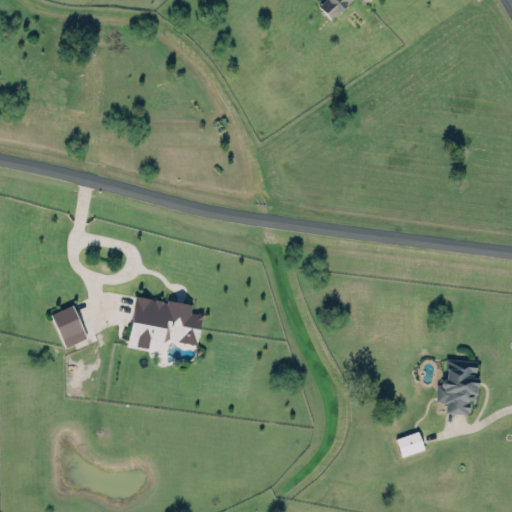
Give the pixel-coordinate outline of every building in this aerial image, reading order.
[(346,0),(330,15),(324,8),(319,2),(321,0),(346,0)] [(200,309),(195,341),(176,338),(176,335),(168,334),(159,340),(158,349),(124,343),(132,291),(163,296),(164,292),(192,297),(190,307),(200,309)] [(63,345),(84,336),(71,303),(49,312),(63,345)] [(474,359),(444,357),(442,383),(435,383),(434,400),(444,400),(444,411),(467,412),(467,398),(474,399),(475,376),(473,375),(474,359)] [(422,447),(416,429),(393,436),(399,454),(422,447)]
